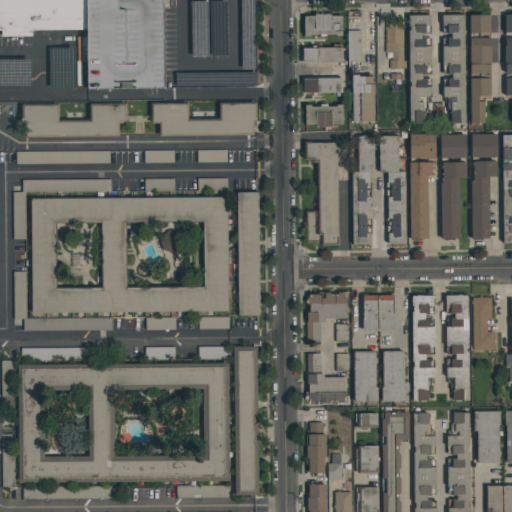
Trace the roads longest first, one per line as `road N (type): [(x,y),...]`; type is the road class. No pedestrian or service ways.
road 1 (residential): [(282,0),(285,511)]
road 2 (residential): [(283,268),(511,267)]
